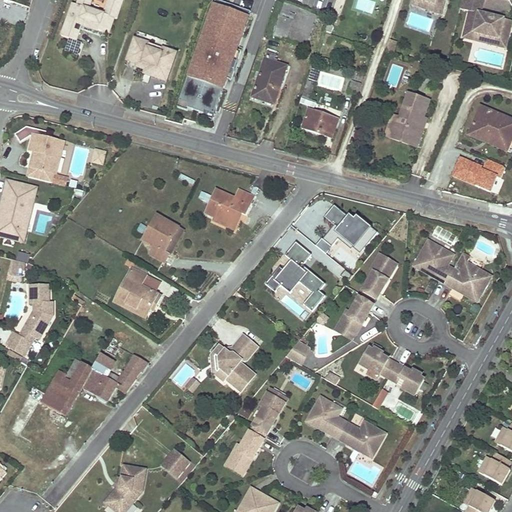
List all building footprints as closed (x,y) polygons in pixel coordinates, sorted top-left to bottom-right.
[(75,41),(81,24),(82,20),(98,25),(96,29),(108,33),(113,18),(115,19),(121,0),(105,0),(102,13),(86,8),(88,0),(76,0),(75,4),(71,3),(60,36),(75,41)] [(205,105),(216,109),(232,63),(236,64),(239,57),(235,55),(251,12),(217,0),(215,0),(181,97),(191,100),(190,104),(204,109),(205,105)] [(414,0),(413,4),(427,9),(430,2),(447,8),(449,0),(414,0)] [(485,0),(463,0),(461,11),(471,13),(464,39),(482,43),(484,36),(509,42),(511,28),(511,21),(494,18),(482,15),(483,12),(485,0)] [(447,8),(430,2),(427,9),(444,15),(447,8)] [(284,6),(280,16),(293,21),(286,41),(305,47),(315,17),(284,6)] [(274,36),(286,41),(293,21),(280,16),(274,36)] [(98,25),(82,20),(81,24),(96,29),(98,25)] [(328,22),(325,29),(331,31),(334,24),(328,22)] [(484,36),(482,43),(507,50),(509,42),(484,36)] [(176,55),(134,40),(128,59),(142,64),(141,66),(150,70),(149,73),(167,80),(176,55)] [(397,45),(389,42),(386,52),(394,55),(397,45)] [(278,92),(282,80),(286,68),(273,63),(275,56),(268,53),(253,98),(268,103),(272,90),(278,92)] [(142,64),(128,59),(126,62),(137,66),(136,69),(149,73),(150,70),(141,66),(142,64)] [(327,67),(328,64),(329,61),(322,59),(320,65),(327,67)] [(167,80),(149,73),(143,76),(166,84),(167,80)] [(302,97),(305,99),(309,100),(315,83),(308,81),(302,97)] [(348,93),(357,96),(361,84),(352,81),(348,93)] [(272,90),(268,103),(273,105),(278,92),(272,90)] [(416,140),(423,118),(429,102),(408,95),(399,119),(394,132),(416,140)] [(190,104),(191,100),(181,97),(179,102),(188,105),(189,103),(190,104)] [(214,114),(216,109),(205,105),(204,109),(205,109),(205,111),(214,114)] [(511,140),(511,120),(481,107),(471,132),(485,138),(487,134),(510,144),(511,140)] [(302,129),(315,133),(328,137),(330,130),(334,132),(338,121),(309,111),(302,129)] [(417,148),(427,119),(423,118),(416,140),(394,132),(399,119),(392,116),(385,137),(417,148)] [(485,138),(471,132),(469,136),(507,152),(510,144),(487,134),(485,138)] [(27,179),(52,185),(54,176),(56,176),(64,144),(33,137),(29,153),(34,154),(37,155),(33,170),(30,169),(27,179)] [(105,154),(95,152),(92,164),(103,167),(105,154)] [(503,172),(462,161),(454,190),(495,201),(503,172)] [(0,218),(0,237),(23,243),(26,232),(21,230),(23,220),(29,221),(33,204),(35,204),(36,199),(34,198),(36,191),(27,188),(27,186),(20,185),(19,187),(8,184),(5,196),(3,195),(0,209),(6,210),(5,214),(1,213),(0,218)] [(201,192),(198,198),(207,202),(210,196),(201,192)] [(216,192),(207,212),(206,215),(215,219),(224,223),(232,226),(232,225),(238,212),(242,214),(245,215),(253,198),(239,192),(235,200),(216,192)] [(363,249),(377,231),(370,225),(367,228),(354,217),(349,213),(348,215),(337,206),(332,206),(325,215),(335,224),(333,227),(336,229),(334,232),(332,231),(325,239),(332,245),(338,238),(341,234),(354,244),(356,242),(363,249)] [(234,231),(242,214),(238,212),(232,225),(232,226),(224,223),(215,219),(214,222),(234,231)] [(356,214),(354,217),(367,228),(370,225),(356,214)] [(165,264),(167,260),(169,256),(165,254),(178,229),(156,217),(143,242),(154,248),(150,256),(165,264)] [(334,232),(336,229),(333,227),(323,238),(325,239),(332,231),(334,232)] [(170,257),(184,232),(178,229),(165,254),(169,256),(170,257)] [(363,249),(356,242),(354,244),(341,234),(338,238),(355,252),(357,250),(360,253),(363,249)] [(325,283),(303,264),(311,253),(296,240),(285,253),(291,258),(277,276),(274,273),(265,283),(275,291),(281,284),(290,292),(299,280),(313,291),(303,303),(312,310),(325,294),(319,290),(325,283)] [(432,279),(444,286),(452,272),(445,268),(451,257),(427,244),(413,268),(426,276),(428,272),(434,276),(432,279)] [(17,261),(29,263),(30,254),(18,253),(17,261)] [(380,257),(377,261),(391,270),(383,285),(385,286),(396,266),(380,257)] [(391,270),(377,261),(370,273),(373,275),(371,279),(362,294),(376,302),(385,286),(383,285),(391,270)] [(452,272),(444,286),(456,292),(458,289),(464,292),(462,296),(475,303),(489,279),(458,261),(452,272)] [(153,305),(155,306),(156,306),(161,297),(141,287),(146,278),(131,270),(116,300),(147,316),(150,310),(153,305)] [(16,277),(10,275),(8,286),(15,288),(16,288),(16,283),(23,283),(22,277),(16,277)] [(51,287),(32,287),(32,305),(35,305),(35,312),(21,338),(15,334),(7,347),(26,358),(37,339),(41,341),(55,318),(55,304),(51,304),(51,287)] [(115,303),(145,320),(147,316),(116,300),(115,303)] [(344,318),(337,329),(352,338),(360,323),(363,324),(372,308),(358,300),(349,315),(347,319),(344,318)] [(327,320),(321,315),(315,322),(322,327),(327,320)] [(352,338),(337,329),(334,334),(351,344),(363,324),(360,323),(352,338)] [(223,367),(218,373),(227,380),(228,378),(244,391),(257,374),(242,361),(244,359),(249,359),(260,346),(245,334),(235,347),(235,353),(232,353),(226,348),(222,345),(216,352),(221,357),(223,367)] [(121,345),(113,340),(105,353),(114,358),(121,345)] [(310,351),(297,344),(291,351),(305,359),(310,351)] [(291,351),(285,359),(301,368),(305,359),(291,351)] [(367,351),(358,366),(372,374),(375,367),(382,371),(379,375),(387,380),(395,366),(381,358),(382,356),(372,351),(371,353),(367,351)] [(215,371),(218,373),(223,367),(221,357),(216,352),(214,355),(215,371)] [(113,376),(112,378),(111,380),(107,378),(110,374),(107,373),(113,362),(100,356),(92,370),(75,361),(66,376),(59,372),(53,382),(78,396),(81,389),(108,404),(117,387),(125,393),(130,387),(125,384),(126,383),(121,380),(113,376)] [(140,373),(141,373),(141,374),(148,365),(134,357),(125,374),(135,380),(140,373)] [(401,390),(414,398),(423,382),(419,380),(420,378),(411,372),(410,375),(395,366),(387,380),(396,385),(398,380),(404,384),(401,390)] [(125,384),(130,387),(135,380),(125,374),(121,380),(126,383),(125,384)] [(327,375),(323,381),(334,387),(338,381),(327,375)] [(191,377),(183,387),(192,394),(200,385),(191,377)] [(295,383),(307,388),(309,382),(298,377),(295,383)] [(66,417),(78,396),(53,382),(46,395),(41,403),(66,417)] [(46,395),(39,391),(33,387),(28,396),(41,403),(46,395)] [(380,410),(388,393),(381,389),(372,407),(380,410)] [(263,410),(261,413),(250,431),(264,439),(275,421),(272,419),(284,400),(285,397),(273,390),(272,393),(269,397),(267,396),(260,408),(263,410)] [(52,455),(72,422),(27,397),(9,429),(52,455)] [(284,400),(272,419),(275,421),(286,401),(284,400)] [(327,435),(339,442),(347,426),(335,419),(340,411),(319,400),(306,423),(323,433),(326,428),(330,430),(327,435)] [(399,404),(395,413),(401,415),(405,407),(399,404)] [(347,426),(339,442),(350,448),(353,443),(357,445),(354,450),(371,460),(384,436),(364,425),(359,433),(347,426)] [(497,443),(511,451),(511,429),(511,431),(506,428),(497,443)] [(250,431),(240,449),(237,453),(234,451),(227,463),(242,472),(251,457),(253,458),(264,439),(250,431)] [(164,465),(178,477),(191,462),(177,450),(164,465)] [(483,474),(506,487),(511,475),(511,469),(511,470),(511,468),(511,461),(501,455),(497,461),(491,458),(483,474)] [(242,472),(227,463),(225,468),(242,477),(253,458),(251,457),(242,472)] [(119,488),(107,503),(119,511),(128,511),(144,491),(147,469),(126,465),(124,477),(122,488),(119,488)] [(491,511),(498,502),(474,489),(466,504),(471,507),(468,511),(491,511)] [(257,499),(259,495),(250,490),(237,511),(271,511),(276,505),(269,501),(267,505),(257,499)] [(257,499),(267,505),(269,501),(259,495),(257,499)]
